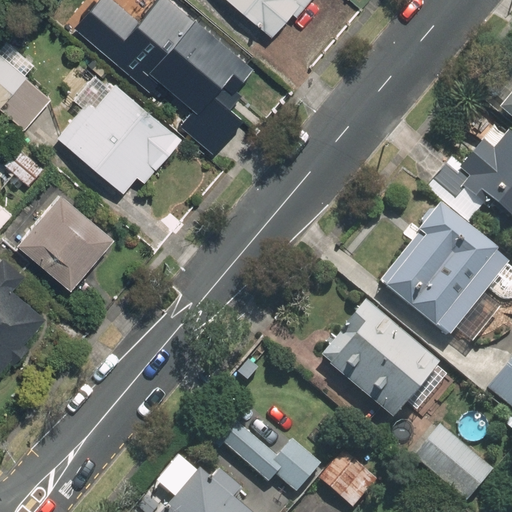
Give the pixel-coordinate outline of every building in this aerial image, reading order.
[(102,0),(48,0),(43,7),(85,37),(109,4),(102,0)] [(309,0),(225,0),(275,41),(309,0)] [(144,65),(201,110),(218,88),(235,101),(259,71),(186,12),(144,65)] [(0,53),(0,111),(23,132),(52,101),(0,53)] [(113,81),(60,144),(128,200),(180,137),(113,81)] [(511,94),(498,109),(511,121),(511,94)] [(511,136),(499,126),(459,173),(442,159),(422,182),(467,221),(483,202),(511,226),(511,235),(510,238),(511,240),(511,136)] [(69,290),(112,238),(57,193),(14,245),(69,290)] [(443,337),(450,328),(469,344),(500,307),(481,292),(484,287),(485,289),(486,291),(488,293),(489,295),(491,297),(493,298),(495,299),(498,300),(500,300),(502,300),(505,300),(507,300),(509,299),(511,299),(511,298),(511,263),(508,262),(506,261),(436,202),(372,278),(443,337)] [(0,226),(10,214),(0,205),(0,226)] [(24,276),(3,257),(0,260),(0,370),(8,362),(13,366),(28,348),(23,344),(45,318),(12,291),(24,276)] [(392,421),(438,362),(361,300),(314,360),(392,421)] [(511,358),(488,391),(511,408),(511,358)] [(210,442),(266,485),(273,476),(293,492),(314,465),(238,406),(210,442)] [(492,470),(437,422),(408,454),(463,502),(492,470)] [(376,481),(343,452),(320,478),(353,507),(376,481)] [(244,511),(190,469),(156,511),(244,511)]
